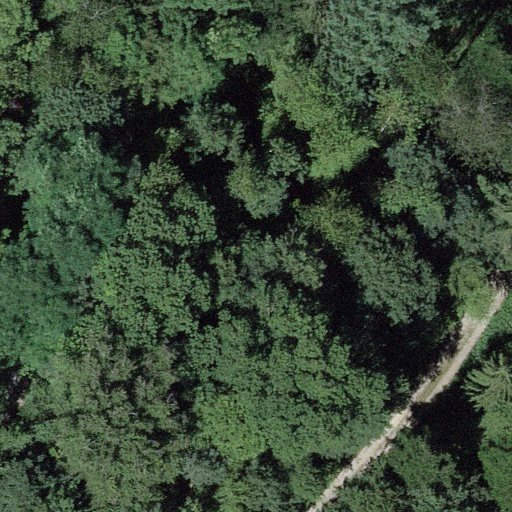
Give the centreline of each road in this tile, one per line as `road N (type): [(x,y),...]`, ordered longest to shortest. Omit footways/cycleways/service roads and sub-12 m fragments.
road 1 (track): [(0,381),(169,0)]
road 2 (track): [(323,511),(511,272)]
